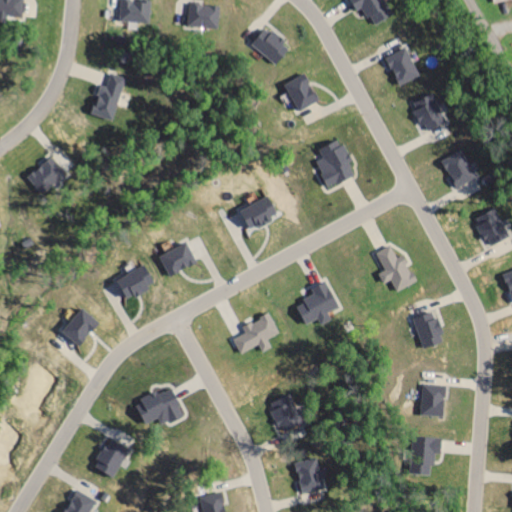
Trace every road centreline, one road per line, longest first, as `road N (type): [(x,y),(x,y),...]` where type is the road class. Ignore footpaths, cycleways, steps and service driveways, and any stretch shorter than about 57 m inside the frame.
road 1 (residential): [(291,0),(312,19),(474,318),(482,353),(470,511)]
road 2 (residential): [(405,195),(122,351),(15,511)]
road 3 (residential): [(170,319),(243,449),(261,511)]
road 4 (residential): [(0,139),(32,117),(58,73),(65,0)]
